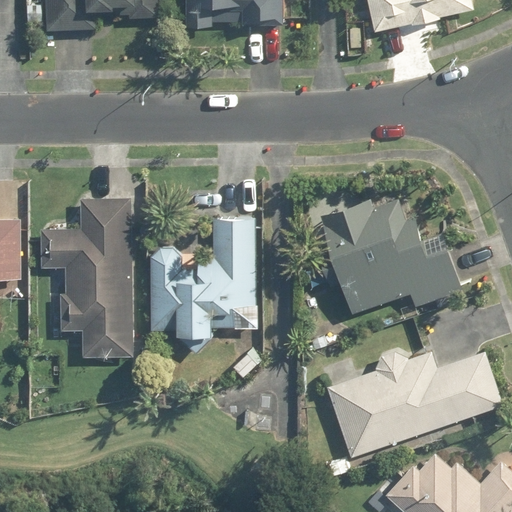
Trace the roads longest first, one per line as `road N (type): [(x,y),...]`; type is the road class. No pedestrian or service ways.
road 1 (residential): [(468,106),(0,119)]
road 2 (track): [(281,113),(284,434)]
